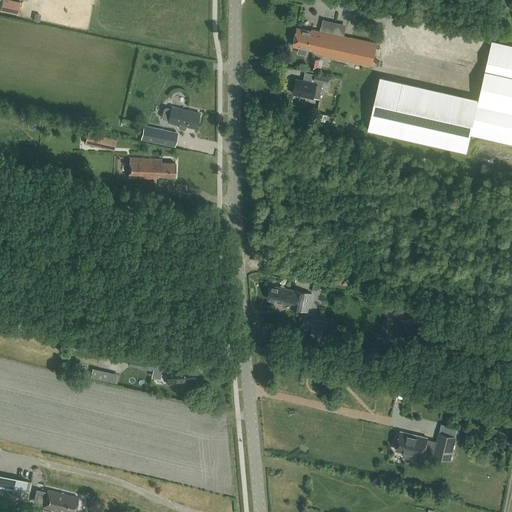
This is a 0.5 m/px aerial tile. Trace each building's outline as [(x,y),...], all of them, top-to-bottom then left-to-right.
[(314,52),(371,65),(376,43),(312,29),(311,32),(297,27),(293,46),(314,50),(314,52)] [(318,66),(320,59),(319,59),(312,57),(311,65),(317,67),(317,66),(318,66)] [(329,77),(315,74),(313,83),(296,79),(293,93),(313,97),(314,91),(321,93),(323,82),(328,83),(329,77)] [(368,130),(467,152),(471,135),(477,104),(479,98),(380,76),(368,130)] [(511,143),(511,111),(477,104),(471,135),(511,143)] [(186,126),(196,129),(199,113),(171,106),(167,122),(178,125),(178,127),(179,128),(183,129),(185,129),(186,126)] [(321,113),(319,118),(329,121),(330,115),(321,113)] [(143,125),(140,139),(173,146),(176,132),(143,125)] [(87,132),(85,143),(105,148),(108,137),(87,132)] [(162,159),(130,158),(129,178),(155,179),(156,176),(174,177),(175,163),(162,162),(162,159)] [(303,310),(307,293),(294,290),(287,288),(271,285),(268,299),(283,303),(282,306),(303,310)] [(328,323),(306,318),(303,318),(301,328),(326,334),(328,323)] [(324,341),(322,351),(336,354),(338,344),(324,341)] [(155,369),(158,355),(123,348),(119,361),(155,369)] [(183,369),(182,367),(166,368),(168,384),(195,381),(194,368),(183,369)] [(98,369),(96,379),(116,384),(118,374),(98,369)] [(423,455),(428,437),(400,430),(398,440),(397,439),(395,447),(396,447),(396,449),(404,451),(403,456),(414,458),(415,453),(423,455)] [(439,432),(437,442),(434,451),(433,456),(450,460),(456,436),(439,432)] [(0,487),(27,493),(31,494),(34,482),(0,475),(0,487)] [(47,489),(43,506),(58,509),(59,507),(75,511),(78,496),(47,489)]
